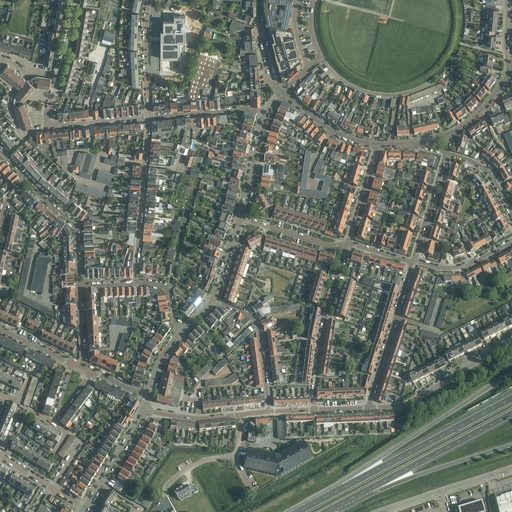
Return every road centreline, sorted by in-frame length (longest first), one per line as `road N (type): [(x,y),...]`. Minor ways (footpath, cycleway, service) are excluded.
road 1 (motorway): [(511,372),(339,489)]
road 2 (motorway): [(511,398),(339,489)]
road 3 (residential): [(346,243),(321,333),(313,409)]
road 4 (residential): [(136,282),(148,116)]
road 5 (residential): [(369,407),(407,404),(511,340)]
road 6 (motorway): [(370,488),(511,413)]
road 7 (residential): [(369,407),(411,261)]
road 8 (motorway): [(370,488),(511,444)]
road 9 (residential): [(212,299),(254,319),(269,411)]
road 10 (residential): [(78,287),(75,226),(26,181)]
road 11 (residential): [(91,372),(55,424),(70,363)]
